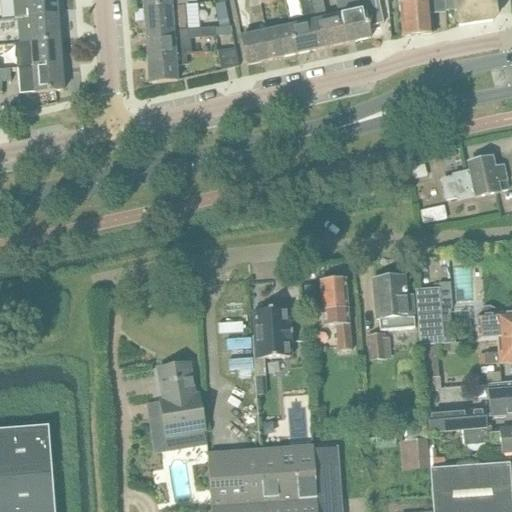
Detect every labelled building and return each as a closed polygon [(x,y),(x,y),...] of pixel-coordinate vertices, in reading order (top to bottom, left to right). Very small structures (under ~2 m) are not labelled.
[(57,16),(56,0),(27,0),(29,18),(57,16)] [(142,0),(143,9),(171,6),(171,7),(187,6),(186,0),(142,0)] [(259,6),(257,0),(247,0),(250,8),(259,6)] [(299,0),(305,24),(289,27),(295,55),(319,50),(308,0),(299,0)] [(324,0),(308,0),(319,50),(344,45),(338,17),(329,19),(324,0)] [(338,17),(344,45),(370,39),(368,27),(383,24),(378,0),(360,0),(363,11),(338,17)] [(398,0),(402,37),(434,34),(431,1),(414,3),(413,0),(398,0)] [(443,0),(445,12),(456,11),(459,27),(492,22),(496,16),(494,0),(443,0)] [(219,27),(228,25),(224,3),(214,5),(219,27)] [(173,31),(171,7),(171,6),(143,9),(145,34),(173,31)] [(57,16),(29,18),(31,43),(59,41),(57,16)] [(226,27),(216,28),(216,37),(226,37),(226,27)] [(289,27),(265,33),(271,61),(295,55),(289,27)] [(216,28),(199,29),(200,38),(216,37),(216,28)] [(173,31),(145,34),(147,59),(186,55),(186,54),(191,54),(190,39),(200,38),(199,29),(173,31)] [(271,61),(265,33),(241,38),(247,66),(271,61)] [(59,41),(31,43),(15,44),(17,69),(33,68),(61,66),(59,41)] [(216,52),(220,71),(238,67),(234,51),(216,52)] [(187,66),(186,55),(147,59),(149,84),(177,82),(176,67),(187,66)] [(63,91),(61,66),(33,68),(35,93),(63,91)] [(9,70),(0,70),(0,96),(2,96),(1,82),(10,82),(9,70)] [(453,176),(453,177),(453,178),(442,181),(446,201),(458,198),(458,200),(476,197),(476,198),(498,193),(496,183),(506,181),(503,167),(493,169),(491,160),(469,165),(470,173),(453,176)] [(438,258),(439,266),(449,265),(448,257),(438,258)] [(403,279),(373,282),(375,302),(377,320),(379,320),(380,332),(383,331),(415,329),(414,318),(412,298),(405,298),(405,294),(406,294),(406,290),(404,291),(403,279)] [(348,310),(347,300),(345,280),(319,282),(322,312),(335,311),(338,349),(351,348),(348,310)] [(444,345),(442,331),(439,289),(415,291),(420,347),(444,345)] [(256,338),(252,338),(254,378),(265,377),(264,360),(289,358),(288,343),(292,343),(291,325),(287,326),(286,310),(278,311),(278,306),(261,307),(262,312),(254,313),(256,338)] [(498,340),(511,338),(511,313),(496,315),(496,313),(494,310),(489,308),(485,308),(481,311),(479,315),(481,340),(477,341),(477,342),(498,340)] [(383,336),(368,338),(370,361),(386,360),(383,336)] [(511,338),(498,340),(499,354),(484,355),(485,365),(511,363),(511,338)] [(439,350),(423,351),(425,379),(441,378),(439,350)] [(204,432),(201,416),(198,396),(194,397),(189,365),(158,370),(163,402),(161,402),(164,422),(166,438),(204,432)] [(511,383),(487,385),(490,417),(511,415),(511,383)] [(430,431),(487,427),(485,413),(484,413),(483,406),(474,407),(474,414),(465,414),(465,408),(431,410),(432,417),(429,417),(430,431)] [(325,412),(314,413),(315,427),(326,426),(325,412)] [(0,480),(52,477),(48,428),(0,431),(0,480)] [(499,432),(490,432),(489,429),(462,431),(463,447),(488,445),(488,454),(501,453),(501,454),(511,453),(511,429),(499,431),(499,432)] [(428,459),(426,441),(407,443),(410,471),(429,469),(428,459)] [(313,448),(260,452),(264,505),(317,501),(313,448)] [(264,505),(260,452),(207,456),(211,509),(264,505)] [(428,459),(429,469),(429,470),(430,470),(445,469),(444,458),(430,459),(428,459)] [(430,470),(432,511),(511,511),(511,494),(511,495),(510,464),(445,469),(430,470)] [(0,511),(54,511),(52,477),(0,480),(0,511)] [(317,511),(317,501),(264,505),(264,511),(317,511)]
